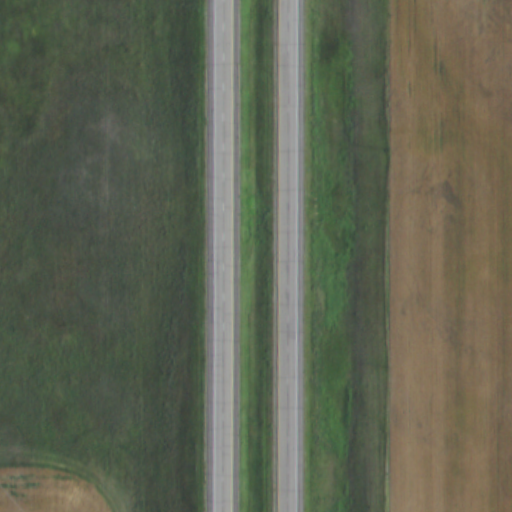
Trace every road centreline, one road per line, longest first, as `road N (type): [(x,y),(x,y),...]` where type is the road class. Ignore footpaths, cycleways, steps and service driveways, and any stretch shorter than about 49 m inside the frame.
road 1 (trunk): [(285,511),(287,0)]
road 2 (trunk): [(223,0),(221,511)]
